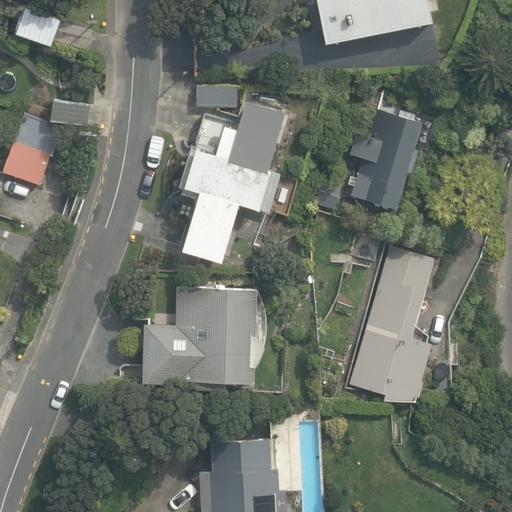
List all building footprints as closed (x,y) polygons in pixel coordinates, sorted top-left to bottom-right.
[(317,0),(326,44),(431,23),(427,0),(317,0)] [(16,33),(53,46),(64,17),(26,4),(22,15),(21,15),(15,29),(17,30),(16,33)] [(199,104),(238,105),(238,85),(199,85),(199,104)] [(52,120),(89,124),(91,103),(54,98),(52,120)] [(200,191),(181,250),(221,263),(240,204),(269,213),(280,177),(271,174),(272,170),(268,168),(286,111),(246,99),(236,130),(224,126),(215,154),(197,148),(185,186),(200,191)] [(351,193),(398,207),(408,171),(412,172),(419,148),(414,147),(422,119),(410,116),(411,111),(395,106),(394,111),(377,106),(369,134),(357,131),(351,153),(362,156),(351,193)] [(3,172),(40,184),(50,155),(52,155),(63,125),(24,111),(3,172)] [(389,243),(349,383),(385,393),(383,399),(416,402),(422,380),(431,383),(443,342),(411,332),(433,256),(389,243)] [(199,388),(226,389),(227,380),(255,381),(256,365),(266,345),(256,335),(258,288),(189,286),(188,290),(178,290),(176,323),(145,322),(143,381),(186,384),(186,379),(199,380),(199,388)] [(189,511),(287,511),(286,487),(279,488),(278,465),(271,466),(270,433),(211,436),(212,452),(213,469),(201,470),(202,511),(189,511)]
